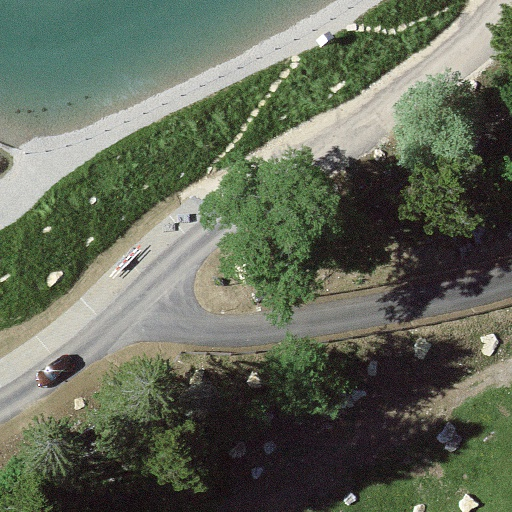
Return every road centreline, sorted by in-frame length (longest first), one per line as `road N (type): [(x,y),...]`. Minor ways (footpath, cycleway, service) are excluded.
road 1 (unclassified): [(497,0),(128,305)]
road 2 (unclassified): [(511,275),(337,318),(245,330),(202,330),(128,305)]
road 3 (unclassified): [(128,305),(0,406)]
